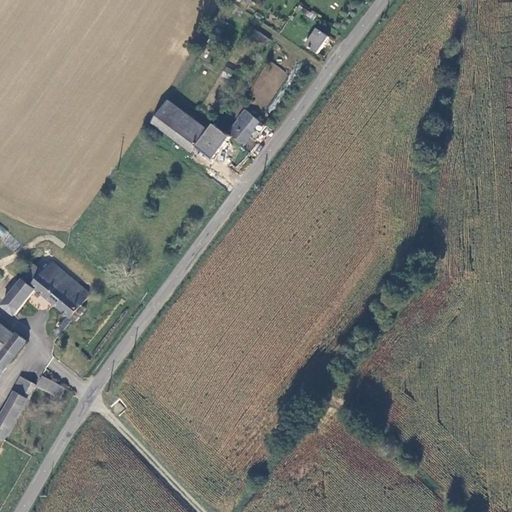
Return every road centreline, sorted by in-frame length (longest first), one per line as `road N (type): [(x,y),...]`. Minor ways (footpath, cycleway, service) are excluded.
road 1 (tertiary): [(88,395),(382,0)]
road 2 (unclassified): [(203,511),(88,395)]
road 3 (tertiary): [(21,511),(88,395)]
